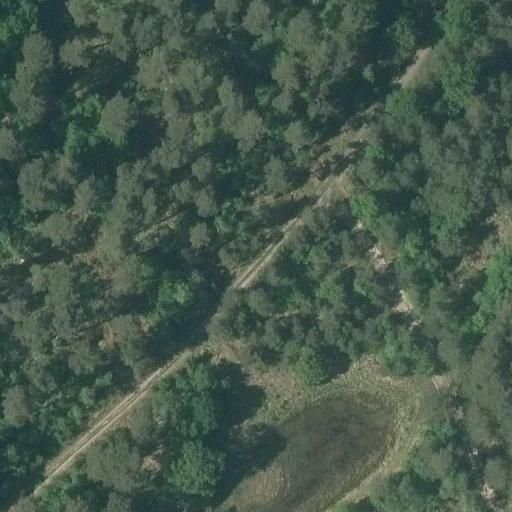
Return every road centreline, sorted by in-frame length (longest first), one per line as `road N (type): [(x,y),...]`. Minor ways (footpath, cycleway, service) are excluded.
road 1 (track): [(0,508),(134,395),(318,201),(447,0)]
road 2 (track): [(481,511),(337,173)]
road 3 (unknown): [(337,173),(281,0)]
